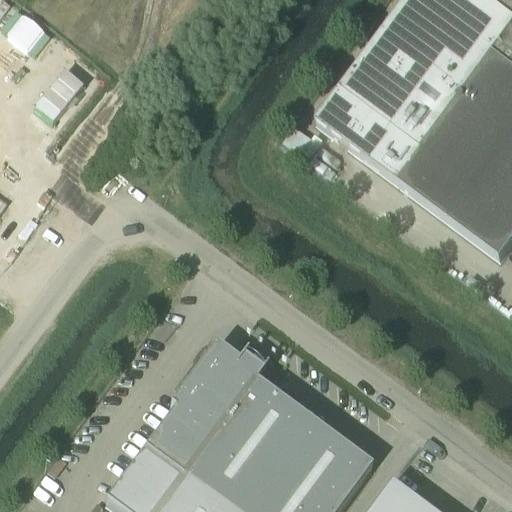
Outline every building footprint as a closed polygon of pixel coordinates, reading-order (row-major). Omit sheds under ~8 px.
[(410,0),(314,129),(499,267),(511,249),(511,74),(511,72),(511,0),(484,0),(482,3),(477,0),(410,0)] [(299,152),(312,138),(292,121),(279,135),(299,152)] [(48,206),(24,198),(26,192),(5,185),(0,199),(0,207),(43,222),(48,206)] [(342,511),(370,476),(254,391),(262,381),(258,379),(266,368),(251,357),(243,367),(240,365),(237,370),(214,353),(168,414),(173,417),(143,458),(215,511),(342,511)] [(417,511),(389,491),(373,511),(417,511)]
